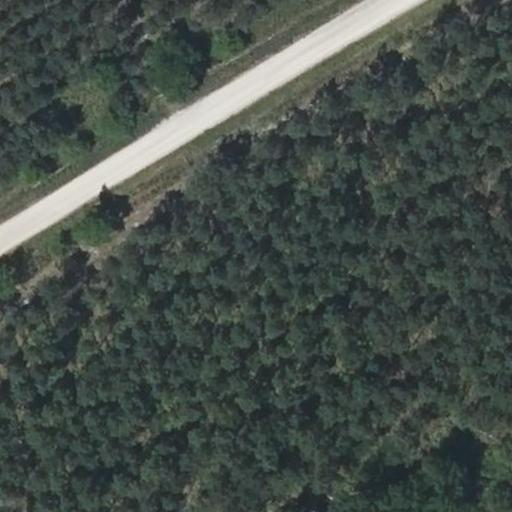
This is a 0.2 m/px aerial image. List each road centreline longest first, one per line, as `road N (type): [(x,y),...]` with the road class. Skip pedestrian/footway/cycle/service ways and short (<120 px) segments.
road 1 (track): [(392,0),(0,241)]
road 2 (track): [(97,0),(151,148)]
